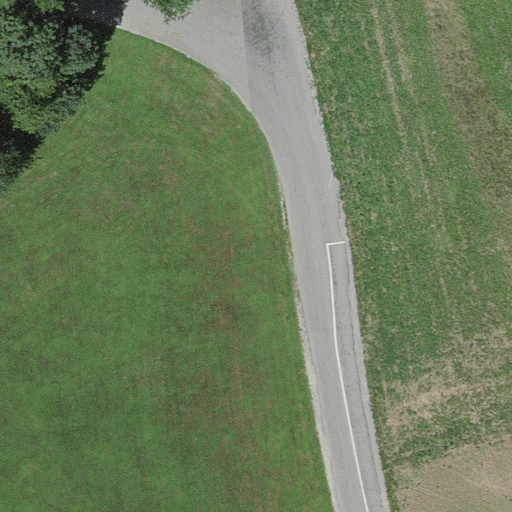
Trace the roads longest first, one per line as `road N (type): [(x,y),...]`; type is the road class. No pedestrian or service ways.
road 1 (track): [(367,511),(261,44)]
road 2 (track): [(261,44),(114,0)]
